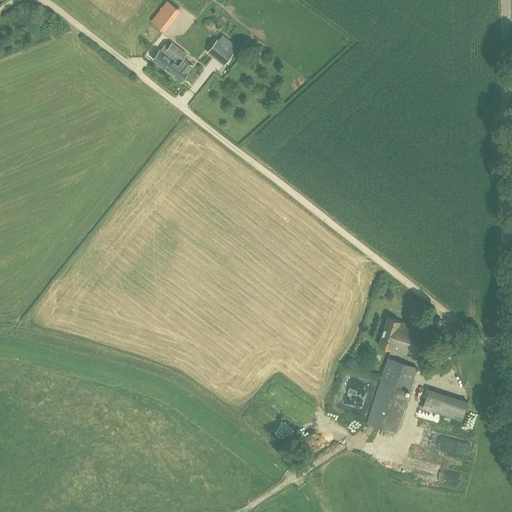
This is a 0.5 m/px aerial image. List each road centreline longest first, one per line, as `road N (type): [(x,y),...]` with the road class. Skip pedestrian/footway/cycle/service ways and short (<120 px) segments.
road 1 (track): [(41,0),(444,312)]
road 2 (unclassified): [(507,355),(505,0)]
